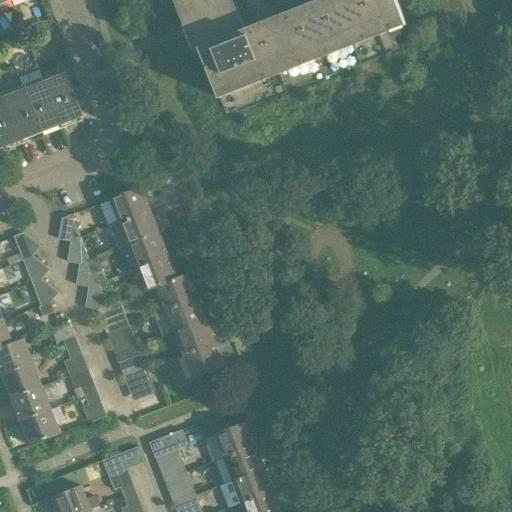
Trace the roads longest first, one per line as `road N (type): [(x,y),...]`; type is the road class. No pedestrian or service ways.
road 1 (residential): [(98,58),(127,49),(307,511)]
road 2 (residential): [(0,195),(111,145),(116,131),(98,58)]
